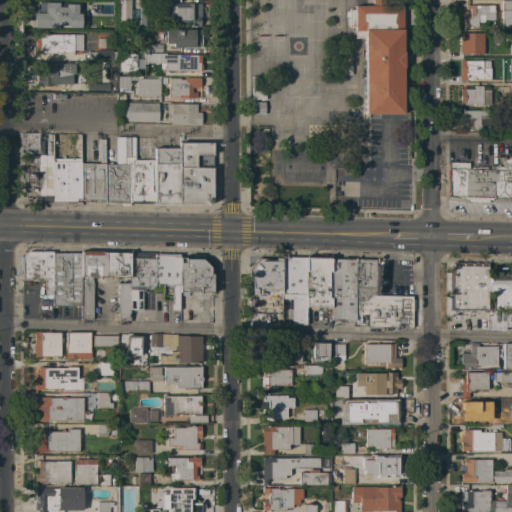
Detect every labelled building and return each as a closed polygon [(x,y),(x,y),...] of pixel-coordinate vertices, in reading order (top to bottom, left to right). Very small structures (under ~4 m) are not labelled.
[(129,0),(118,0),(117,0),(117,21),(128,22),(129,0)] [(373,5),(372,0),(389,0),(389,5),(402,5),(402,52),(403,52),(403,68),(403,114),(365,114),(364,38),(355,38),(355,27),(349,27),(349,25),(346,25),(346,18),(349,18),(349,10),(355,10),(355,5),(373,5)] [(501,18),(499,18),(499,12),(501,12),(501,0),(511,0),(511,26),(501,26),(501,18)] [(36,2),(36,12),(42,12),(41,25),(57,26),(57,3),(36,2)] [(201,3),(201,17),(200,17),(200,26),(170,26),(170,4),(201,3)] [(493,20),(484,20),(484,22),(477,22),(477,28),(463,28),(463,18),(466,18),(466,15),(469,15),(469,9),(466,9),(466,5),(493,5),(493,20)] [(131,9),(139,9),(139,7),(149,7),(149,14),(158,14),(158,7),(168,7),(169,26),(158,26),(158,18),(149,19),(149,25),(139,26),(139,21),(138,21),(138,19),(131,19),(131,9)] [(107,24),(107,31),(94,31),(94,23),(107,24)] [(200,29),(200,47),(173,47),(173,43),(166,43),(166,42),(163,42),(163,31),(165,31),(165,29),(200,29)] [(483,33),(483,54),(460,54),(460,45),(460,39),(460,33),(483,33)] [(73,34),(73,53),(44,53),(44,56),(35,56),(35,46),(35,41),(36,41),(36,34),(73,34)] [(162,44),(162,52),(144,52),(144,44),(162,44)] [(112,50),(112,61),(96,61),(96,50),(112,50)] [(351,75),(338,75),(338,52),(352,52),(351,75)] [(119,53),(134,53),(134,54),(136,54),(136,53),(165,53),(165,63),(160,63),(160,71),(144,70),(144,76),(136,76),(136,72),(118,72),(119,53)] [(201,55),(201,62),(200,62),(200,65),(202,65),(202,69),(200,69),(200,71),(175,71),(175,64),(173,64),(173,54),(201,55)] [(494,61),(494,79),(490,79),(490,80),(466,80),(466,81),(459,81),(459,61),(494,61)] [(51,84),(51,86),(40,86),(40,84),(36,84),(36,64),(55,64),(55,62),(58,62),(58,64),(71,64),(71,73),(72,73),(72,84),(51,84)] [(264,75),(265,87),(252,87),(252,76),(264,75)] [(117,76),(135,77),(135,78),(136,78),(136,80),(130,80),(130,83),(131,83),(131,85),(130,85),(130,88),(129,88),(129,92),(118,91),(117,76)] [(160,79),(160,96),(155,96),(154,97),(151,97),(151,96),(136,96),(136,95),(134,95),(134,87),(136,87),(136,78),(160,79)] [(200,78),(200,87),(198,87),(192,87),(191,92),(196,92),(196,97),(168,97),(168,78),(179,78),(179,79),(184,79),(184,78),(200,78)] [(85,91),(106,90),(106,83),(85,83),(85,91)] [(460,105),(460,89),(462,89),(462,88),(465,88),(465,89),(474,89),(474,86),(482,86),(482,90),(490,90),(490,105),(460,105)] [(265,88),(265,99),(252,100),(252,88),(265,88)] [(265,102),(264,114),(251,114),(252,101),(265,102)] [(158,103),(158,122),(124,121),(124,102),(158,103)] [(197,104),(196,112),(200,112),(200,124),(171,123),(171,121),(166,121),(167,104),(197,104)] [(471,130),(471,129),(470,129),(470,128),(466,128),(466,129),(464,129),(464,110),(489,111),(489,118),(488,118),(488,129),(479,129),(479,131),(471,130)] [(35,201),(35,197),(24,196),(25,180),(23,180),(23,173),(24,173),(24,149),(23,149),(23,133),(38,133),(38,149),(39,149),(39,161),(53,161),(52,198),(52,201),(35,201)] [(53,161),(65,162),(65,134),(81,134),(80,163),(80,199),(52,198),(53,161)] [(105,203),(105,164),(123,164),(123,137),(135,137),(135,160),(154,160),(154,203),(105,203)] [(99,203),(99,200),(86,200),(80,200),(80,199),(80,163),(98,164),(99,139),(106,139),(105,164),(105,203),(99,203)] [(211,143),(212,199),(208,204),(179,204),(179,148),(179,143),(211,143)] [(179,148),(179,204),(154,203),(154,160),(154,148),(179,148)] [(511,198),(492,198),(492,201),(485,201),(485,197),(484,197),(484,201),(476,201),(476,198),(475,198),(475,200),(468,200),(469,197),(467,197),(467,200),(465,200),(465,197),(458,197),(458,199),(449,199),(449,162),(469,163),(469,169),(470,169),(471,167),(474,167),(474,169),(478,169),(478,167),(487,167),(487,169),(490,169),(490,166),(501,167),(501,158),(511,158),(511,198)] [(52,290),(44,290),(44,279),(30,279),(30,283),(26,283),(26,280),(23,279),(23,271),(18,271),(18,255),(25,247),(52,247),(52,253),(52,290)] [(52,253),(80,253),(80,305),(52,305),(52,290),(52,253)] [(92,278),(92,320),(80,320),(80,305),(80,253),(82,253),(82,254),(101,254),(101,253),(104,253),(104,278),(92,278)] [(104,253),(130,253),(130,259),(130,277),(104,278),(104,253)] [(179,254),(179,257),(179,294),(179,310),(171,310),(171,285),(154,285),(154,259),(154,254),(179,254)] [(179,257),(201,257),(204,256),(212,265),(212,266),(212,293),(179,294),(179,257)] [(281,316),(250,316),(250,292),(251,282),(249,282),(249,280),(246,280),(247,268),(251,269),(252,267),(247,262),(253,256),(257,260),(259,258),(259,257),(277,256),(277,259),(281,259),(282,299),(281,316)] [(281,259),(282,257),(306,258),(306,308),(305,325),(290,325),(291,299),(282,299),(281,259)] [(330,309),(306,308),(306,258),(330,259),(330,309)] [(154,259),(154,285),(154,286),(153,286),(153,288),(151,288),(151,286),(145,286),(145,292),(142,292),(142,309),(130,309),(130,283),(130,277),(130,259),(154,259)] [(356,260),(355,321),(330,320),(330,315),(327,315),(327,310),(330,310),(330,309),(330,259),(356,260)] [(375,261),(374,296),(411,297),(411,328),(374,327),(355,327),(355,321),(356,260),(375,261)] [(488,274),(500,274),(500,268),(509,268),(508,310),(496,309),(497,293),(488,293),(487,311),(449,310),(450,272),(450,262),(488,263),(488,274)] [(130,309),(130,320),(118,320),(118,283),(130,283),(130,309)] [(509,330),(510,311),(485,311),(485,330),(509,330)] [(60,356),(50,356),(50,358),(44,358),(44,357),(34,357),(33,333),(59,332),(60,356)] [(89,342),(90,343),(91,344),(90,347),(90,358),(65,359),(65,348),(64,346),(64,345),(64,343),(65,342),(65,333),(89,333),(89,342)] [(176,335),(176,336),(202,336),(202,361),(200,361),(200,364),(177,363),(177,364),(159,364),(159,355),(170,355),(170,351),(174,351),(174,349),(166,349),(167,345),(161,345),(161,347),(143,346),(143,334),(176,335)] [(116,335),(116,347),(92,347),(92,335),(116,335)] [(300,362),(282,362),(282,341),(296,341),(296,346),(301,346),(301,349),(295,349),(295,355),(300,355),(300,362)] [(327,358),(325,358),(325,359),(310,359),(310,349),(306,349),(306,343),(327,344),(327,358)] [(496,365),(475,365),(475,368),(460,368),(460,353),(469,353),(469,344),(477,344),(477,347),(496,347),(496,365)] [(511,370),(503,370),(502,370),(503,344),(511,344),(511,370)] [(343,361),(336,361),(331,361),(331,356),(331,345),(343,345),(343,361)] [(393,345),(393,359),(400,359),(400,369),(385,369),(385,363),(363,363),(363,345),(393,345)] [(106,375),(94,375),(94,362),(106,362),(106,375)] [(199,367),(199,365),(201,365),(201,376),(203,376),(203,381),(201,381),(201,389),(184,389),(184,388),(175,388),(175,385),(170,385),(170,384),(163,384),(163,367),(199,367)] [(321,366),(320,376),(304,376),(304,365),(321,366)] [(61,390),(61,389),(57,389),(56,390),(53,390),(52,389),(46,389),(46,390),(34,390),(34,367),(65,368),(65,366),(77,367),(77,378),(89,378),(89,382),(82,382),(82,390),(61,390)] [(160,375),(161,375),(162,381),(148,381),(148,372),(147,372),(144,369),(145,367),(160,367),(160,375)] [(290,386),(276,386),(276,390),(262,390),(262,385),(260,385),(261,369),(290,370),(290,386)] [(511,370),(511,383),(500,383),(500,381),(493,381),(493,372),(500,373),(500,372),(503,372),(503,370),(511,370)] [(362,394),(362,386),(353,386),(353,373),(382,374),(382,373),(396,373),(396,380),(400,380),(400,383),(402,383),(402,386),(400,386),(400,389),(395,389),(395,394),(362,394)] [(460,378),(464,378),(464,373),(487,373),(487,375),(488,375),(488,377),(487,377),(486,390),(478,390),(478,391),(468,391),(468,397),(460,397),(460,378)] [(147,381),(147,393),(121,393),(121,381),(147,381)] [(346,398),(334,398),(334,386),(346,386),(346,398)] [(97,393),(107,392),(108,394),(115,394),(115,400),(107,400),(107,403),(112,403),(112,408),(97,408),(97,393)] [(83,410),(95,410),(94,393),(82,393),(83,410)] [(292,395),(294,395),(294,397),(292,397),(292,407),(285,408),(285,418),(262,418),(261,409),(260,409),(260,401),(262,401),(262,395),(292,395)] [(200,396),(200,397),(201,397),(201,402),(202,402),(202,406),(201,406),(201,413),(200,413),(200,415),(188,415),(188,413),(185,413),(185,416),(180,416),(180,413),(179,413),(179,415),(176,415),(176,413),(175,413),(175,416),(171,416),(171,417),(168,417),(168,416),(166,416),(166,417),(163,417),(163,416),(158,416),(158,412),(162,412),(162,405),(161,405),(161,402),(162,402),(162,399),(161,399),(161,396),(162,396),(200,396)] [(49,397),(49,398),(60,398),(60,397),(65,397),(65,398),(82,398),(82,421),(47,421),(47,422),(35,422),(36,397),(49,397)] [(387,401),(387,400),(399,400),(399,410),(395,410),(395,413),(394,413),(394,426),(386,426),(386,418),(367,418),(367,401),(387,401)] [(505,405),(505,418),(498,418),(498,415),(496,415),(496,422),(476,422),(476,421),(460,421),(460,412),(465,412),(465,404),(505,405)] [(145,409),(146,423),(128,423),(128,409),(145,409)] [(156,421),(146,421),(146,410),(156,410),(156,421)] [(315,410),(315,422),(303,422),(303,410),(315,410)] [(206,415),(206,423),(188,423),(188,416),(206,415)] [(356,415),(356,425),(343,425),(343,415),(356,415)] [(108,424),(108,432),(106,436),(97,436),(97,424),(108,424)] [(172,438),(172,427),(184,427),(184,426),(200,426),(200,438),(195,438),(195,443),(200,443),(200,450),(177,450),(177,446),(166,446),(166,438),(172,438)] [(274,426),(298,426),(298,444),(288,444),(288,450),(272,450),(272,455),(261,455),(261,437),(260,437),(260,426),(274,426)] [(64,451),(64,454),(61,454),(61,451),(48,451),(48,452),(36,452),(36,455),(33,455),(34,428),(49,428),(49,431),(61,431),(61,429),(64,429),(64,431),(67,431),(67,429),(78,429),(78,434),(81,434),(81,437),(78,437),(78,452),(64,451)] [(393,428),(393,447),(389,447),(389,449),(372,449),(372,447),(365,447),(365,445),(363,445),(363,443),(365,443),(365,429),(393,428)] [(479,430),(479,432),(500,432),(500,452),(460,451),(460,437),(462,434),(462,432),(462,430),(464,430),(479,430)] [(151,440),(151,454),(133,454),(133,440),(151,440)] [(317,443),(317,454),(303,455),(303,444),(317,443)] [(353,445),(354,453),(340,454),(339,443),(353,443),(353,445)] [(344,469),(344,456),(350,456),(351,469),(353,469),(354,483),(342,484),(342,469),(344,469)] [(151,457),(151,472),(133,472),(133,469),(134,469),(134,457),(151,457)] [(199,457),(199,466),(198,466),(195,466),(195,476),(197,475),(197,480),(193,480),(193,481),(187,481),(187,480),(171,480),(171,475),(170,476),(170,474),(171,474),(171,473),(173,473),(173,468),(174,468),(174,466),(167,466),(167,464),(166,464),(166,459),(167,459),(167,458),(199,457)] [(274,457),(274,458),(296,458),(296,466),(292,466),(292,468),(289,469),(289,475),(284,476),(284,478),(266,479),(266,485),(262,485),(262,457),(274,457)] [(397,475),(393,475),(393,478),(377,477),(377,476),(361,475),(361,457),(380,457),(397,458),(397,475)] [(74,471),(73,471),(73,459),(96,459),(96,485),(74,485),(74,471)] [(491,459),(491,482),(474,482),(460,482),(460,472),(459,472),(459,466),(463,466),(463,459),(491,459)] [(34,483),(34,473),(37,473),(37,461),(69,461),(69,482),(34,483)] [(299,485),(299,472),(308,472),(308,469),(317,469),(317,472),(326,472),(326,485),(304,485),(299,485)] [(511,482),(492,482),(492,471),(503,471),(503,469),(511,469),(511,482)] [(109,485),(98,485),(98,474),(101,474),(101,472),(103,472),(103,474),(108,474),(109,485)] [(137,476),(137,474),(148,473),(148,474),(150,474),(150,485),(148,485),(148,486),(137,486),(137,484),(130,484),(130,476),(137,476)] [(399,486),(399,511),(394,511),(394,510),(359,511),(359,503),(351,503),(350,487),(399,486)] [(37,511),(37,510),(34,510),(34,488),(52,488),(52,489),(57,489),(57,487),(82,487),(82,510),(63,510),(63,511),(37,511)] [(168,511),(168,509),(162,509),(162,492),(168,492),(168,488),(192,488),(192,499),(189,499),(189,503),(200,503),(200,511),(168,511)] [(291,500),(285,500),(285,510),(267,510),(267,511),(262,511),(261,503),(262,503),(262,500),(267,500),(267,493),(262,494),(262,488),(278,488),(278,490),(284,490),(284,489),(291,489),(291,500)] [(488,511),(460,511),(461,498),(465,498),(465,491),(481,491),(481,490),(489,490),(488,511)] [(97,511),(97,502),(100,502),(100,501),(104,500),(104,502),(108,502),(108,511),(97,511)] [(511,511),(492,511),(492,501),(504,501),(504,500),(508,500),(508,501),(511,501),(511,511)] [(345,511),(332,511),(332,501),(345,501),(345,511)]
